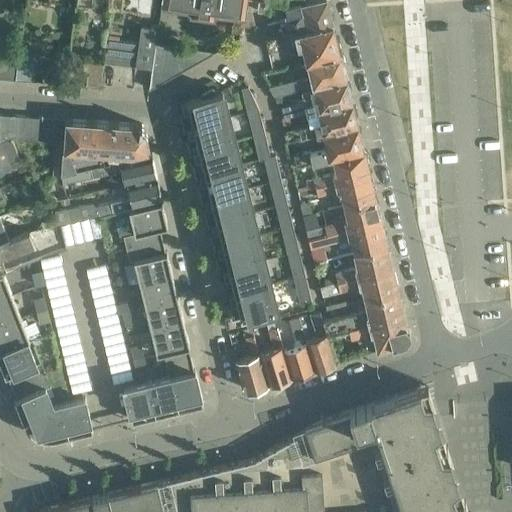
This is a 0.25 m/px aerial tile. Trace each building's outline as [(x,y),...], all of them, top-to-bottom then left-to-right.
[(161,0),(161,2),(212,10),(243,15),(245,0),(161,0)] [(259,0),(258,13),(268,14),(270,0),(259,0)] [(304,13),(302,13),(301,15),(267,23),(270,36),(333,21),(332,17),(334,13),(333,9),(328,6),(326,0),(306,0),(286,5),(288,13),(304,10),(304,13)] [(306,60),(340,52),(340,50),(342,46),(340,41),(337,38),(333,21),(270,36),(264,37),(268,51),(298,45),(302,44),(306,60)] [(107,38),(104,62),(151,68),(155,44),(154,44),(157,29),(141,27),(138,42),(107,38)] [(175,74),(179,47),(155,44),(151,68),(148,88),(149,89),(175,74)] [(0,77),(14,78),(18,54),(17,54),(18,47),(9,45),(7,57),(0,56),(0,77)] [(313,85),(346,77),(344,68),(346,64),(344,57),(341,55),(340,52),(306,60),(309,76),(268,86),(274,95),(313,85)] [(18,54),(14,78),(29,79),(33,56),(18,54)] [(86,84),(100,85),(103,63),(83,60),(82,72),(87,73),(86,84)] [(46,81),(64,83),(66,70),(47,68),(46,81)] [(300,114),(307,112),(352,101),(350,94),(352,90),(351,83),(347,81),(346,77),(313,85),(317,99),(298,104),(300,114)] [(241,87),(247,111),(259,108),(248,85),(241,87)] [(187,127),(187,126),(229,116),(222,91),(215,93),(212,88),(201,94),(202,97),(181,102),(183,111),(179,112),(183,128),(187,127)] [(310,123),(282,130),(285,143),(323,134),(358,125),(356,118),(358,113),(356,108),(353,105),(352,101),(307,112),(310,123)] [(284,117),(300,114),(298,104),(297,102),(281,105),(284,117)] [(247,111),(253,135),(265,132),(259,108),(247,111)] [(0,168),(2,173),(20,165),(10,139),(54,142),(56,117),(0,113),(0,168)] [(193,151),(193,150),(235,140),(229,116),(187,126),(187,127),(189,135),(185,136),(189,152),(193,151)] [(66,119),(64,149),(131,153),(150,149),(145,127),(144,126),(143,125),(142,124),(139,123),(66,119)] [(296,166),(333,157),(364,150),(362,144),(364,139),(362,129),(358,127),(358,125),(323,134),(326,147),(293,155),(296,166)] [(263,157),(264,158),(271,156),(270,155),(265,132),(253,135),(259,158),(263,157)] [(240,164),(235,140),(193,150),(193,151),(195,158),(191,159),(195,175),(240,164)] [(317,185),(317,187),(369,174),(368,166),(369,161),(368,155),(364,153),(364,150),(333,157),(336,173),(333,174),(334,177),(329,179),(327,175),(315,177),(305,180),(306,184),(297,187),(298,190),(317,185)] [(125,183),(128,183),(157,176),(151,153),(62,175),(64,184),(120,170),(125,183)] [(264,158),(269,182),(281,179),(275,154),(270,155),(271,156),(264,158)] [(205,198),(246,187),(240,164),(195,175),(195,176),(199,175),(201,182),(197,183),(201,199),(205,198)] [(341,193),(344,205),(375,197),(375,196),(377,192),(375,185),(372,183),(369,174),(317,187),(319,196),(332,193),(332,195),(341,193)] [(55,225),(113,211),(161,200),(162,199),(157,176),(128,183),(131,197),(93,206),(92,203),(56,211),(55,225)] [(269,182),(275,205),(287,202),(281,179),(269,182)] [(84,192),(82,183),(64,186),(66,196),(84,192)] [(0,199),(2,198),(0,194),(11,190),(9,184),(0,187),(0,199)] [(211,222),(252,211),(246,187),(205,198),(207,206),(203,207),(207,223),(211,222)] [(326,225),(306,229),(308,239),(381,221),(379,213),(381,210),(379,201),(376,199),(375,197),(344,205),(348,220),(344,220),(346,225),(341,226),(340,222),(326,225)] [(123,235),(126,248),(162,239),(160,227),(167,225),(167,222),(164,213),(161,200),(113,211),(119,236),(123,235)] [(303,203),(305,214),(314,212),(311,201),(303,203)] [(275,205),(281,229),(293,226),(287,202),(275,205)] [(217,246),(217,245),(258,235),(252,211),(211,222),(213,230),(209,231),(213,247),(217,246)] [(381,221),(308,239),(310,247),(331,245),(352,239),(355,252),(387,245),(386,243),(388,240),(387,234),(383,231),(381,221)] [(281,229),(287,253),(299,250),(293,226),(281,229)] [(0,272),(3,271),(5,270),(0,257),(34,243),(29,230),(7,239),(0,242),(0,272)] [(223,270),(223,269),(264,259),(258,235),(217,245),(217,246),(219,254),(215,255),(219,271),(223,270)] [(134,259),(140,282),(172,275),(172,273),(170,264),(167,251),(165,251),(162,239),(126,248),(129,260),(134,259)] [(351,268),(336,272),(339,282),(392,269),(390,259),(392,256),(390,249),(387,246),(387,245),(355,252),(354,253),(357,267),(356,268),(357,272),(352,273),(351,268)] [(287,253),(293,277),(305,274),(299,250),(287,253)] [(225,295),(229,294),(270,283),(264,259),(223,269),(223,270),(225,278),(221,279),(225,295)] [(362,288),(365,300),(398,292),(400,288),(397,279),(394,276),(392,269),(339,282),(326,284),(320,285),(323,295),(355,289),(354,285),(360,284),(360,288),(362,288)] [(32,272),(35,285),(46,283),(43,270),(32,272)] [(0,298),(12,294),(3,271),(0,272),(0,298)] [(336,272),(324,275),(326,284),(339,282),(336,272)] [(305,274),(293,277),(300,301),(311,298),(305,274)] [(140,282),(145,306),(178,298),(177,296),(178,296),(175,287),(172,275),(140,282)] [(279,317),(270,283),(229,294),(231,301),(227,302),(231,318),(255,312),(258,322),(279,317)] [(368,310),(324,323),(328,335),(350,329),(404,317),(401,306),(403,303),(402,295),(398,292),(365,300),(368,310)] [(0,324),(21,316),(12,294),(0,298),(0,324)] [(33,297),(36,310),(38,310),(47,308),(44,294),(33,297)] [(145,306),(151,329),(184,322),(183,319),(181,310),(178,298),(145,306)] [(121,312),(122,312),(133,309),(131,299),(115,303),(118,313),(121,312)] [(38,310),(36,310),(39,323),(50,320),(47,308),(38,310)] [(133,309),(122,312),(125,324),(136,322),(133,309)] [(318,336),(306,339),(316,369),(337,362),(328,335),(324,323),(321,311),(312,314),(318,336)] [(29,338),(21,316),(0,324),(0,350),(29,339),(29,338)] [(301,342),(284,347),(293,376),(316,369),(306,339),(299,316),(290,319),(296,339),(300,338),(301,342)] [(404,317),(350,329),(352,338),(367,335),(366,331),(371,330),(372,333),(374,333),(378,349),(406,340),(410,333),(409,328),(406,325),(404,317)] [(164,352),(167,364),(191,358),(188,346),(189,345),(189,343),(189,342),(187,334),(186,334),(184,322),(151,329),(157,353),(164,352)] [(278,347),(260,352),(270,383),(293,376),(284,347),(277,322),(267,325),(273,342),(277,341),(278,347)] [(270,383),(260,352),(253,328),(244,331),(250,349),(253,348),(255,354),(236,360),(242,386),(248,390),(270,383)] [(29,338),(29,339),(0,350),(0,362),(5,375),(7,374),(12,386),(46,372),(32,337),(29,338)] [(130,345),(134,359),(144,356),(141,342),(130,345)] [(144,356),(134,359),(137,372),(148,369),(144,356)] [(86,358),(71,361),(76,386),(91,383),(86,358)] [(167,364),(170,376),(171,375),(179,408),(191,405),(191,406),(200,403),(203,402),(198,382),(196,373),(195,370),(194,370),(191,358),(167,364)] [(65,380),(65,377),(62,366),(50,368),(54,383),(65,380)] [(22,419),(23,421),(53,409),(52,404),(53,404),(46,387),(51,385),(46,372),(12,386),(16,397),(14,398),(19,410),(22,419)] [(170,376),(148,381),(156,414),(168,411),(177,409),(179,408),(171,375),(170,376)] [(156,414),(148,381),(124,387),(132,420),(144,416),(144,417),(153,415),(153,414),(156,414)] [(39,509),(39,511),(455,511),(454,499),(436,444),(444,441),(429,396),(422,397),(420,388),(420,387),(397,395),(397,394),(326,417),(327,418),(305,425),(306,428),(293,436),(275,446),(275,445),(273,446),(273,447),(265,451),(255,457),(254,457),(247,459),(245,459),(245,460),(238,461),(219,466),(217,466),(209,468),(190,473),(190,472),(188,473),(181,475),(170,478),(149,483),(121,489),(39,509)] [(85,396),(61,402),(69,435),(71,434),(80,432),(93,429),(85,396)] [(53,409),(23,421),(24,423),(25,426),(27,428),(28,429),(30,431),(32,433),(34,434),(36,435),(38,436),(41,437),(43,438),(45,438),(48,439),(50,439),(55,438),(69,435),(61,402),(53,404),(52,404),(53,409)]
